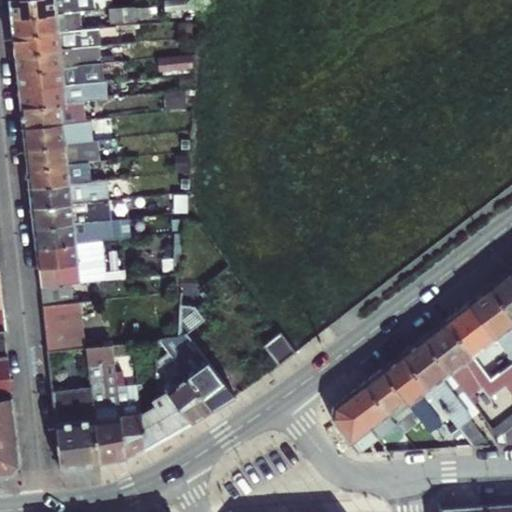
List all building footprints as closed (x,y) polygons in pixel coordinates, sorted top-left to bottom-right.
[(8,5),(10,23),(55,19),(64,18),(72,17),(71,7),(83,5),(82,0),(60,0),(51,1),(8,5)] [(72,17),(64,18),(65,25),(77,24),(78,29),(96,26),(95,15),(72,17)] [(10,23),(12,42),(57,37),(55,19),(10,23)] [(12,42),(14,60),(79,53),(77,35),(57,37),(12,42)] [(14,60),(16,78),(81,72),(79,53),(14,60)] [(16,78),(18,95),(83,88),(81,72),(16,78)] [(18,95),(20,113),(81,107),(85,107),(83,88),(18,95)] [(164,111),(164,119),(185,116),(184,97),(163,99),(163,104),(143,106),(144,112),(164,111)] [(20,113),(22,134),(70,129),(83,127),(81,107),(20,113)] [(22,134),(24,154),(81,149),(85,148),(84,141),(72,143),(70,129),(22,134)] [(24,154),(26,174),(83,169),(81,149),(24,154)] [(26,174),(28,195),(89,189),(87,168),(83,169),(26,174)] [(28,195),(31,215),(106,208),(103,188),(89,189),(28,195)] [(31,215),(33,234),(108,227),(106,208),(31,215)] [(95,249),(127,246),(125,226),(108,227),(33,234),(35,254),(95,249)] [(95,249),(35,254),(38,280),(39,293),(78,290),(99,287),(95,249)] [(511,276),(507,269),(486,286),(511,318),(511,276)] [(511,318),(486,286),(467,301),(511,358),(511,318)] [(39,293),(41,313),(81,310),(78,290),(39,293)] [(511,370),(511,358),(467,301),(444,318),(490,379),(500,371),(483,349),(491,342),(508,365),(504,368),(508,373),(511,370)] [(79,310),(71,311),(41,313),(46,359),(84,356),(79,310)] [(235,403),(186,341),(201,329),(193,317),(179,316),(177,345),(158,349),(174,367),(214,417),(235,403)] [(490,379),(444,318),(422,336),(468,396),(483,385),(492,394),(506,383),(511,390),(511,413),(493,429),(498,436),(506,433),(511,428),(511,370),(508,373),(504,368),(500,371),(490,379)] [(422,336),(400,353),(428,389),(457,427),(479,410),(468,396),(422,336)] [(287,366),(295,360),(290,353),(280,340),(265,351),(280,372),(287,366)] [(170,405),(190,431),(200,425),(214,417),(174,367),(158,349),(151,350),(155,384),(164,378),(170,387),(164,392),(168,397),(175,392),(178,396),(169,403),(170,405)] [(422,420),(430,431),(442,422),(421,395),(428,389),(400,353),(381,368),(422,420)] [(125,466),(119,418),(118,412),(111,354),(84,356),(89,395),(90,398),(90,403),(99,471),(125,466)] [(0,405),(12,404),(8,364),(0,364),(0,405)] [(381,368),(363,382),(397,425),(404,433),(422,420),(381,368)] [(404,433),(397,425),(363,382),(346,396),(382,446),(384,446),(386,446),(391,443),(404,433)] [(72,400),(73,411),(81,473),(99,471),(90,403),(90,398),(89,395),(72,398),(72,400)] [(356,454),(385,453),(384,446),(382,446),(346,396),(336,404),(330,419),(356,454)] [(60,476),(81,473),(73,411),(72,400),(72,398),(51,400),(60,476)] [(0,482),(9,482),(19,471),(12,404),(0,405),(0,482)] [(146,456),(190,431),(170,405),(141,420),(146,456)] [(140,416),(119,418),(125,466),(146,456),(141,420),(140,416)] [(471,423),(460,430),(473,447),(488,446),(471,423)] [(499,445),(508,444),(506,433),(498,436),(499,445)]
